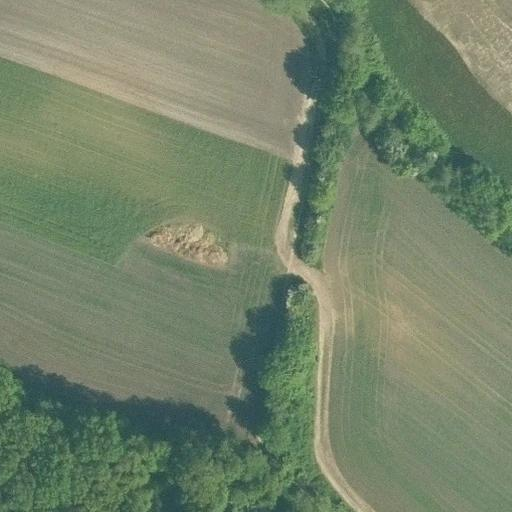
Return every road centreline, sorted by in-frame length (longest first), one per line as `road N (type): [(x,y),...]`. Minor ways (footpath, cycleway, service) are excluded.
road 1 (track): [(284,0),(309,12),(319,35),(281,241),(289,262)]
road 2 (track): [(289,262),(313,280),(319,298),(315,447),(323,469),(362,511)]
